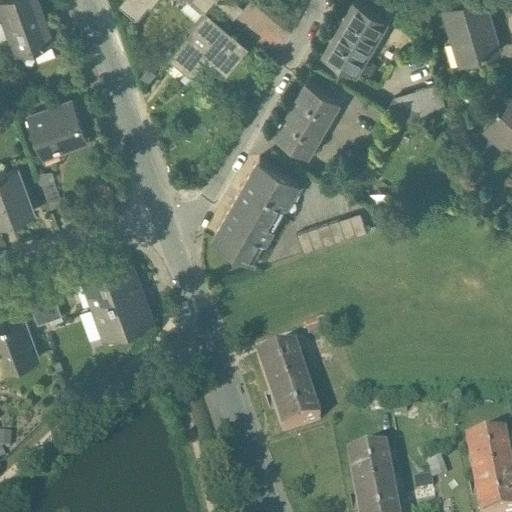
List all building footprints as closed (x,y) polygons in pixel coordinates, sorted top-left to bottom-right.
[(38,0),(0,0),(0,4),(17,51),(34,45),(38,57),(39,56),(57,49),(38,0)] [(120,0),(119,1),(135,15),(147,0),(150,2),(151,0),(195,0),(203,7),(202,9),(203,10),(211,0),(120,0)] [(242,5),(236,0),(214,0),(233,16),(242,5)] [(387,16),(359,0),(351,0),(322,50),(355,70),(387,16)] [(453,0),(444,3),(460,57),(499,45),(485,0),(453,0)] [(246,45),(207,12),(170,56),(186,70),(202,50),(226,70),(246,45)] [(339,97),(306,78),(274,132),(307,151),(339,97)] [(439,82),(394,95),(388,106),(408,119),(415,107),(419,106),(420,113),(445,106),(439,82)] [(511,90),(484,120),(504,139),(508,134),(511,137),(511,90)] [(72,97),(27,115),(43,154),(87,137),(72,97)] [(259,155),(213,235),(251,257),(298,178),(259,155)] [(16,165),(0,171),(0,222),(34,210),(16,165)] [(53,176),(40,181),(49,208),(63,203),(53,176)] [(360,210),(297,231),(303,251),(366,230),(360,210)] [(130,263),(85,280),(105,332),(150,315),(130,263)] [(53,292),(29,302),(38,324),(62,315),(53,292)] [(325,317),(304,325),(308,336),(329,328),(325,317)] [(23,319),(6,325),(6,324),(2,325),(2,326),(0,327),(0,367),(2,372),(38,358),(23,319)] [(328,328),(310,336),(314,347),(333,340),(328,328)] [(320,421),(295,345),(257,357),(282,433),(320,421)] [(511,466),(505,431),(466,439),(479,511),(507,511),(511,511),(511,466)] [(399,511),(387,446),(347,454),(358,511),(399,511)]
